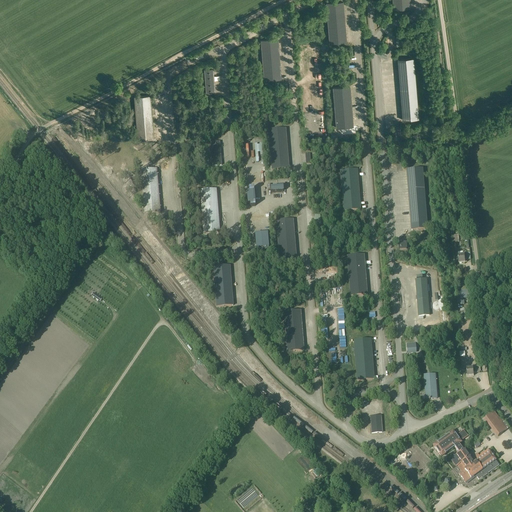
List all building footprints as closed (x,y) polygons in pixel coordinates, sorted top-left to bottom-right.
[(392,0),(393,10),(411,8),(410,0),(392,0)] [(329,43),(347,42),(344,2),(326,3),(329,43)] [(260,40),(264,80),(282,79),(278,39),(260,40)] [(402,120),(419,119),(414,58),(397,60),(402,120)] [(206,94),(215,93),(213,69),(204,70),(206,94)] [(336,128),(354,127),(350,87),(333,88),(336,128)] [(137,140),(154,139),(151,95),(134,97),(137,140)] [(175,266),(62,125),(48,136),(160,277),(175,266)] [(289,169),(286,129),(268,130),(271,171),(289,169)] [(212,167),(221,166),(219,142),(210,143),(212,167)] [(160,213),(157,169),(140,171),(143,214),(160,213)] [(411,231),(428,229),(423,169),(406,170),(411,231)] [(343,212),(360,210),(357,170),(339,171),(343,212)] [(203,234),(220,233),(216,190),(199,191),(203,234)] [(293,220),(275,221),(278,262),(296,260),(293,220)] [(465,261),(468,260),(470,260),(470,253),(462,254),(462,253),(463,253),(463,252),(457,252),(458,264),(465,263),(465,261)] [(350,297),(367,295),(364,255),(346,256),(350,297)] [(215,307),(233,306),(230,266),(212,267),(215,307)] [(417,300),(428,299),(427,280),(415,281),(417,300)] [(102,300),(93,294),(91,296),(100,303),(102,300)] [(428,299),(417,300),(418,317),(430,316),(428,299)] [(304,351),(300,311),(283,312),(286,353),(304,351)] [(356,381),(374,380),(371,340),(353,341),(356,381)] [(407,353),(416,353),(415,344),(406,344),(407,353)] [(479,366),(476,366),(471,367),(471,368),(467,369),(467,377),(474,376),(474,374),(480,373),(479,366)] [(265,371),(260,375),(267,382),(272,378),(265,371)] [(425,400),(436,399),(435,375),(423,376),(425,400)] [(497,437),(507,430),(494,412),(484,419),(497,437)] [(371,434),(382,433),(381,416),(370,417),(371,434)] [(475,475),(477,477),(479,480),(482,479),(488,475),(488,474),(499,466),(495,461),(489,452),(487,450),(479,457),(477,454),(471,459),(466,453),(467,452),(462,444),(463,444),(462,443),(461,443),(459,440),(460,440),(461,441),(467,437),(463,431),(456,437),(453,432),(433,446),(441,457),(454,448),(459,454),(451,460),(456,467),(457,466),(462,472),(459,475),(465,483),(471,478),(471,479),(475,475)]
